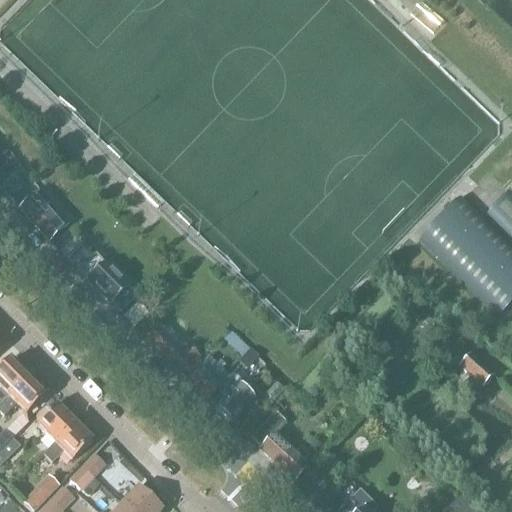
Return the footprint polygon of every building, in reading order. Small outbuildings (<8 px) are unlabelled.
[(485,216),(511,242),(511,195),(508,192),(485,216)] [(18,210),(49,244),(68,227),(48,205),(46,205),(36,195),(18,210)] [(511,248),(462,200),(420,242),(498,319),(511,304),(511,248)] [(77,274),(109,307),(128,289),(95,256),(77,274)] [(111,308),(117,313),(130,301),(124,295),(111,308)] [(144,339),(182,377),(199,359),(188,349),(161,322),(144,339)] [(221,344),(220,344),(238,361),(245,353),(230,338),(228,336),(221,344)] [(246,353),(236,364),(245,372),(255,361),(246,353)] [(458,369),(482,390),(493,377),(469,356),(458,369)] [(207,402),(217,392),(228,379),(207,359),(186,381),(207,402)] [(0,406),(7,399),(27,379),(10,362),(0,371),(0,406)] [(228,379),(217,392),(224,399),(215,409),(231,424),(254,401),(240,388),(241,387),(231,377),(228,379)] [(27,379),(7,399),(0,406),(0,416),(3,419),(15,407),(25,417),(45,397),(27,379)] [(36,428),(53,445),(73,426),(56,408),(36,428)] [(250,440),(260,449),(258,450),(294,483),(307,470),(301,465),(310,456),(301,448),(296,453),(275,433),(285,424),(279,418),(274,414),(250,440)] [(73,426),(53,445),(42,457),(51,465),(62,454),(71,463),(91,443),(73,426)] [(246,426),(240,433),(249,441),(255,435),(246,426)] [(0,436),(0,451),(11,441),(4,433),(0,436)] [(11,441),(0,451),(0,466),(19,448),(11,441)] [(94,457),(81,470),(92,480),(104,467),(94,457)] [(92,480),(81,470),(69,483),(79,493),(92,480)] [(22,506),(28,511),(35,511),(57,489),(47,479),(22,506)] [(62,490),(50,503),(58,511),(61,511),(73,500),(62,490)] [(161,511),(138,490),(122,507),(127,511),(161,511)] [(368,511),(374,507),(362,495),(351,505),(357,510),(354,511),(368,511)] [(446,511),(470,511),(458,500),(446,511)] [(0,511),(13,511),(16,509),(10,502),(0,511)] [(58,511),(50,503),(41,511),(58,511)]
